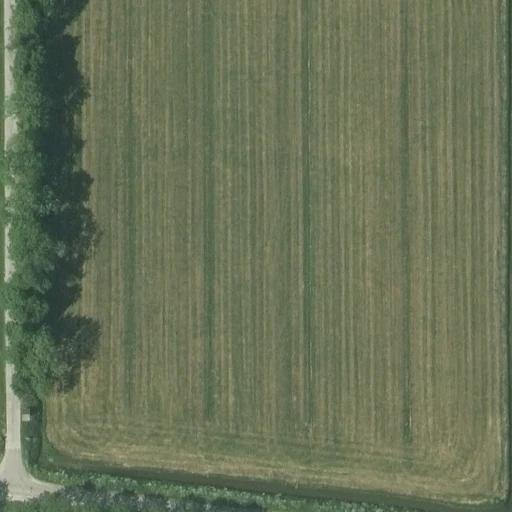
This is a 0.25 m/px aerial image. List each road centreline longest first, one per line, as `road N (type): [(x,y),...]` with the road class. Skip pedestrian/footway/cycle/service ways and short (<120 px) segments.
road 1 (unknown): [(21,490),(12,0)]
road 2 (unclassified): [(216,511),(0,487)]
